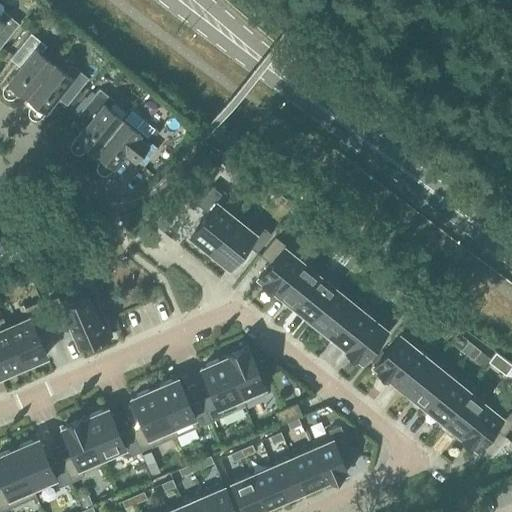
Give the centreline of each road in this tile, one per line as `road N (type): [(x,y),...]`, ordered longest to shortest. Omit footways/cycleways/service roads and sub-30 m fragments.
road 1 (residential): [(313,511),(401,471),(407,451),(236,307)]
road 2 (primary): [(167,0),(419,182)]
road 3 (primary): [(419,182),(203,0)]
road 4 (residential): [(236,307),(0,409)]
